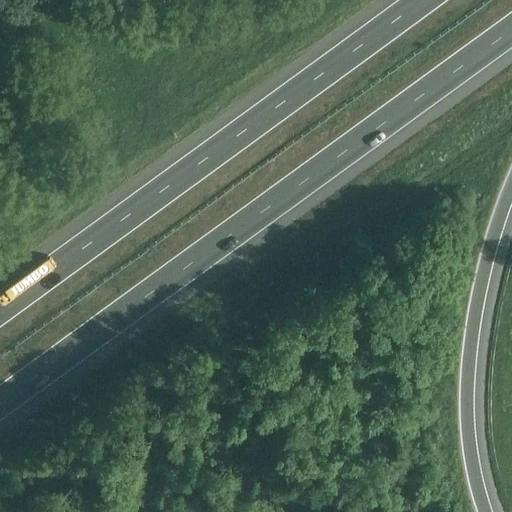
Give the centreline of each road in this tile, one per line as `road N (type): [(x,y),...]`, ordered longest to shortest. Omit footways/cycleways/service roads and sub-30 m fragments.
road 1 (motorway): [(0,404),(511,30)]
road 2 (motorway): [(418,0),(0,304)]
road 3 (motorway): [(484,511),(465,424),(469,347),(479,283),(511,180)]
